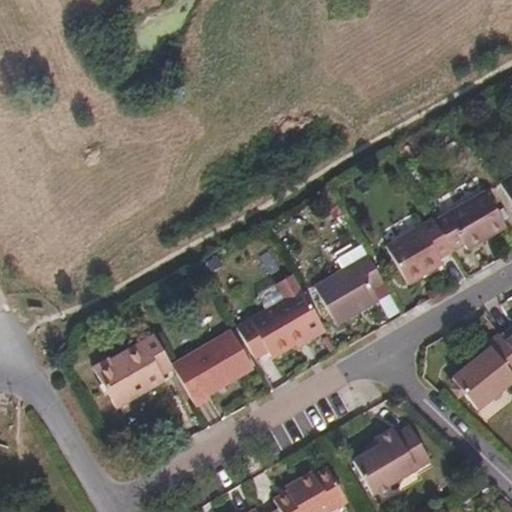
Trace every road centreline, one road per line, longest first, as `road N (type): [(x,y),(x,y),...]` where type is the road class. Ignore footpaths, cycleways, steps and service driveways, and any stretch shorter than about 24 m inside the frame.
road 1 (residential): [(118,509),(374,361)]
road 2 (unclassified): [(118,509),(20,343)]
road 3 (residential): [(374,361),(511,486)]
road 4 (residential): [(374,361),(511,279)]
